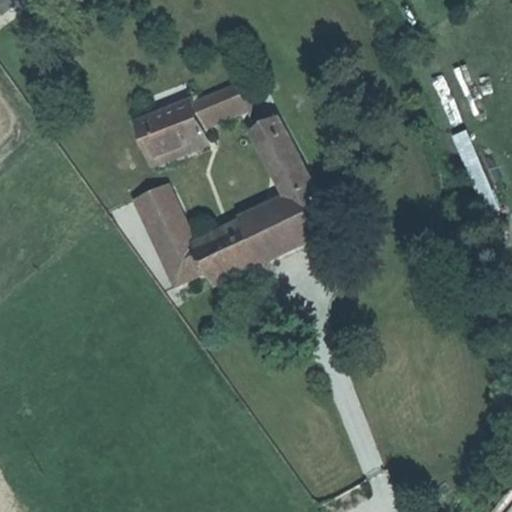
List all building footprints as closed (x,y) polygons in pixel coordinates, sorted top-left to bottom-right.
[(0,0),(0,8),(6,16),(25,0),(0,0)] [(242,103),(252,125),(260,121),(247,91),(239,95),(234,84),(138,119),(155,157),(204,134),(198,123),(242,103)] [(260,121),(252,125),(286,197),(194,240),(206,266),(212,277),(267,251),(311,231),(333,220),(282,110),(260,121)] [(457,135),(492,214),(506,207),(471,129),(457,135)] [(138,197),(176,279),(206,266),(194,240),(167,183),(138,197)] [(339,218),(333,220),(311,231),(317,245),(345,231),(339,218)]
